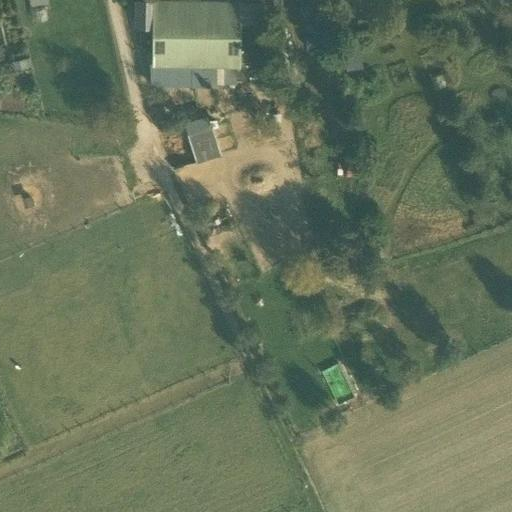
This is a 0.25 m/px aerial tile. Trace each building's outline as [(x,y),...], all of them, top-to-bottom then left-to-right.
[(153,1),(137,1),(137,23),(140,23),(152,23),(153,1)] [(241,2),(153,1),(152,23),(152,46),(152,60),(240,62),(241,21),(241,2)] [(265,21),(241,21),(240,62),(265,62),(265,21)] [(152,23),(140,23),(140,46),(152,46),(152,23)] [(206,112),(181,119),(193,160),(218,152),(206,112)]
